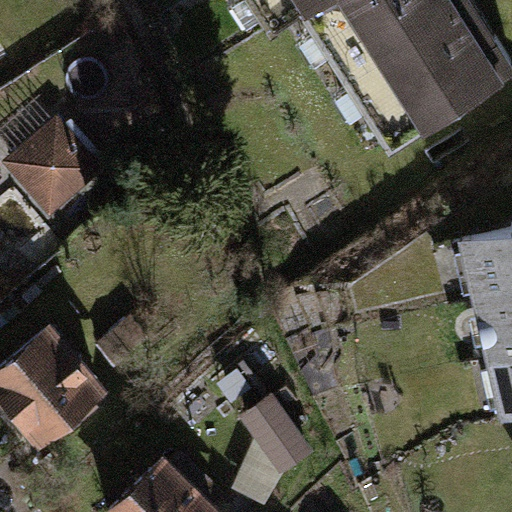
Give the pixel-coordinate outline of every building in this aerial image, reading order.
[(250,0),(262,18),(290,0),(294,0),(378,134),(498,60),(460,0),(250,0)] [(100,167),(60,116),(4,160),(44,210),(100,167)] [(470,295),(511,284),(511,219),(455,234),(470,295)] [(511,284),(470,295),(485,355),(511,348),(511,284)] [(96,387),(41,324),(0,360),(0,403),(34,442),(96,387)] [(511,348),(485,355),(500,416),(511,412),(511,348)] [(266,398),(241,415),(273,464),(299,447),(266,398)] [(511,412),(500,416),(511,435),(511,412)] [(214,493),(170,450),(108,511),(226,511),(237,502),(222,486),(214,493)]
